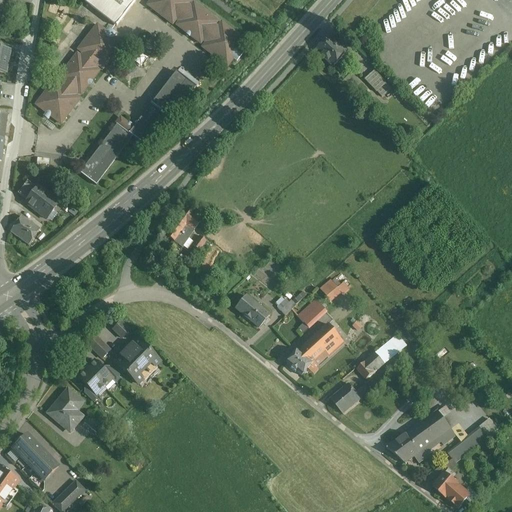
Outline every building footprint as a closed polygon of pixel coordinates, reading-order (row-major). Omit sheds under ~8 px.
[(85,0),(84,2),(116,27),(125,15),(130,8),(131,8),(136,0),(85,0)] [(217,22),(193,4),(191,7),(187,5),(191,0),(190,0),(151,0),(148,6),(172,24),(176,20),(179,22),(177,26),(200,44),(203,40),(206,43),(203,48),(227,67),(233,59),(237,62),(243,53),(240,50),(246,42),(221,24),(218,28),(214,26),(217,22)] [(62,81),(60,84),(55,81),(36,105),(46,113),(44,116),(48,119),(51,116),(61,124),(79,100),(75,96),(77,93),(81,95),(99,71),(95,69),(98,65),(103,69),(121,45),(114,39),(116,35),(108,28),(105,32),(97,26),(78,50),(83,54),(80,57),(77,55),(59,78),(62,81)] [(347,52),(331,36),(317,51),(333,67),(347,52)] [(0,48),(0,73),(5,74),(10,51),(0,48)] [(391,89),(375,71),(365,80),(381,97),(391,89)] [(176,73),(151,104),(151,105),(169,119),(171,120),(195,88),(196,88),(199,84),(184,73),(181,77),(176,72),(175,73),(176,73)] [(151,105),(140,119),(133,128),(129,134),(129,133),(128,134),(133,138),(147,148),(147,147),(168,119),(169,119),(151,105),(150,105),(151,105)] [(116,126),(80,173),(79,173),(96,186),(96,185),(132,138),(133,138),(128,134),(129,133),(129,134),(133,128),(120,119),(116,125),(116,126)] [(27,182),(18,194),(27,202),(37,189),(27,182)] [(58,203),(38,187),(37,189),(27,202),(25,204),(46,220),(58,203)] [(79,212),(72,207),(68,212),(74,217),(79,212)] [(187,207),(166,237),(182,249),(194,232),(201,221),(193,216),(195,213),(187,207)] [(40,230),(21,217),(10,233),(29,246),(40,230)] [(204,222),(198,230),(202,233),(208,225),(204,222)] [(217,225),(210,232),(214,235),(220,228),(217,225)] [(199,237),(192,246),(199,252),(206,242),(199,237)] [(338,290),(330,281),(320,290),(331,302),(341,293),(338,290)] [(343,285),(338,290),(341,293),(342,295),(347,290),(343,285)] [(299,289),(294,294),(297,298),(302,293),(299,289)] [(297,298),(292,302),(296,307),(306,297),(302,293),(297,298)] [(269,317),(245,297),(235,309),(259,329),(269,317)] [(284,301),(277,308),(280,312),(288,305),(284,301)] [(315,301),(297,317),(309,329),(326,313),(315,301)] [(288,305),(280,312),(285,317),(296,307),(292,302),(291,302),(288,305)] [(130,331),(121,323),(113,331),(122,339),(130,331)] [(328,326),(298,353),(312,364),(316,368),(327,358),(341,374),(355,361),(350,356),(353,354),(328,326)] [(397,335),(375,354),(385,365),(400,352),(406,346),(397,335)] [(110,351),(97,338),(89,347),(102,359),(110,351)] [(160,363),(137,340),(126,351),(149,374),(160,363)] [(149,374),(126,351),(115,362),(138,385),(149,374)] [(298,353),(296,351),(286,364),(301,376),(312,364),(298,353)] [(375,354),(357,371),(366,381),(385,365),(375,354)] [(105,373),(94,362),(90,366),(90,367),(87,371),(104,388),(112,380),(105,373)] [(253,367),(243,376),(274,408),(284,398),(253,367)] [(119,377),(110,368),(105,373),(112,380),(114,382),(119,377)] [(104,388),(87,371),(83,374),(82,373),(78,378),(89,389),(96,396),(104,388)] [(239,380),(231,388),(261,418),(270,410),(239,380)] [(356,394),(349,385),(330,400),(343,415),(369,394),(364,388),(356,394)] [(89,389),(84,394),(93,402),(98,398),(96,396),(89,389)] [(67,391),(60,399),(62,400),(49,416),(48,414),(47,415),(57,423),(58,422),(70,433),(82,418),(74,412),(78,408),(73,403),(77,399),(67,391)] [(226,391),(218,398),(246,430),(257,420),(226,391)] [(450,413),(445,407),(438,412),(443,419),(450,413)] [(438,412),(388,448),(388,449),(406,465),(414,458),(419,465),(427,459),(422,453),(438,440),(443,446),(456,437),(443,419),(438,412)] [(102,428),(89,417),(82,426),(88,431),(89,429),(96,434),(102,428)] [(463,445),(449,455),(456,464),(488,439),(480,428),(461,443),(463,445)] [(27,436),(13,450),(20,458),(35,444),(27,436)] [(35,444),(20,458),(28,466),(42,452),(35,444)] [(42,452),(28,466),(35,474),(50,460),(42,452)] [(50,460),(35,474),(43,482),(58,468),(50,460)] [(452,461),(445,466),(449,471),(457,466),(452,461)] [(442,469),(433,480),(437,484),(445,475),(447,473),(442,469)] [(0,470),(0,509),(19,483),(0,470)] [(445,475),(437,484),(433,488),(447,500),(447,499),(459,509),(466,501),(470,504),(477,496),(469,489),(465,493),(458,486),(445,475)] [(85,492),(76,482),(71,487),(80,496),(85,492)] [(80,496),(71,487),(66,491),(75,501),(80,496)] [(75,501),(66,491),(62,496),(71,505),(75,501)] [(71,505),(62,496),(57,500),(66,509),(71,505)] [(63,511),(66,509),(57,500),(53,505),(59,511),(63,511)]
